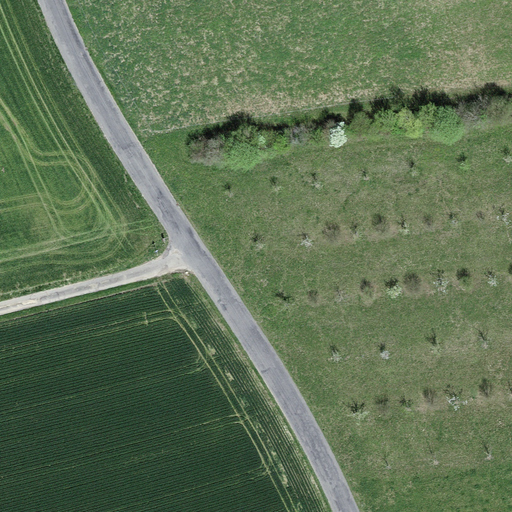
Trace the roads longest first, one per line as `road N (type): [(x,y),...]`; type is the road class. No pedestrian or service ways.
road 1 (unclassified): [(199,255),(294,406),(346,511)]
road 2 (unclassified): [(53,0),(98,97),(199,255)]
road 3 (unclassified): [(199,255),(0,306)]
